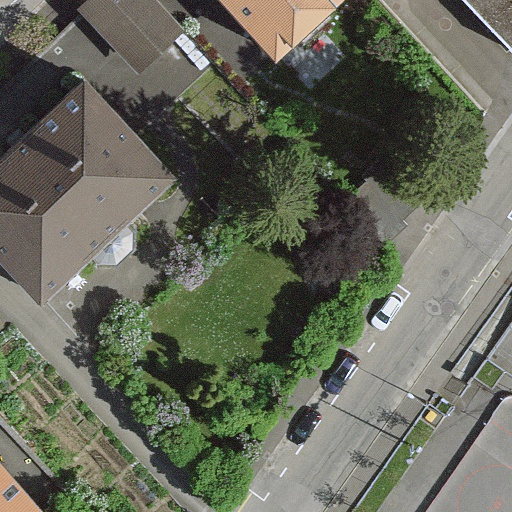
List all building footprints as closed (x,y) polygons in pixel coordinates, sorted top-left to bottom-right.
[(208,33),(177,0),(98,0),(82,15),(149,87),(208,33)] [(356,0),(225,0),(286,66),(356,0)] [(511,0),(465,0),(511,45),(511,0)] [(183,181),(90,82),(0,167),(0,252),(51,306),(183,181)] [(0,511),(40,511),(0,465),(0,511)]
